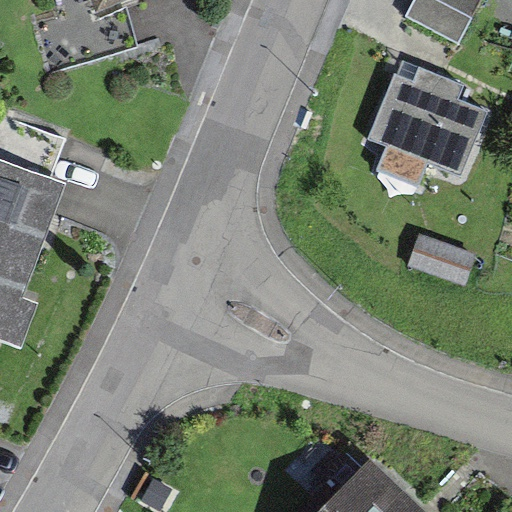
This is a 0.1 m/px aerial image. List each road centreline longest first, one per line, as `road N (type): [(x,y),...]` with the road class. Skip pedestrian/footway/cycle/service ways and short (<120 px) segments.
road 1 (residential): [(179,287),(511,429)]
road 2 (residential): [(294,0),(179,287)]
road 3 (residential): [(179,287),(55,511)]
